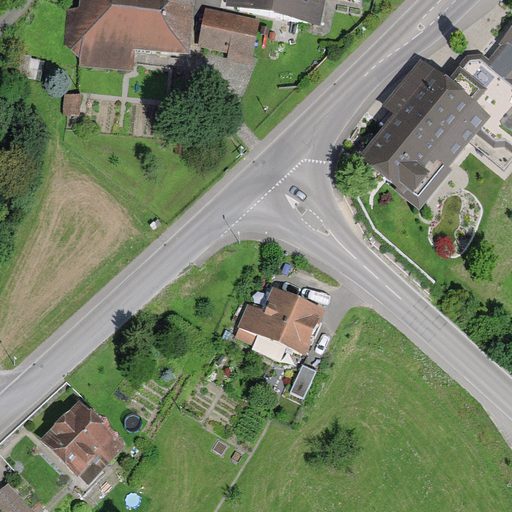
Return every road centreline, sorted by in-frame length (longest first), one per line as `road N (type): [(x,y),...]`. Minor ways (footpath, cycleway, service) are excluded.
road 1 (tertiary): [(0,411),(261,171)]
road 2 (tertiary): [(511,402),(389,298),(261,171)]
road 3 (tertiary): [(261,171),(445,0)]
